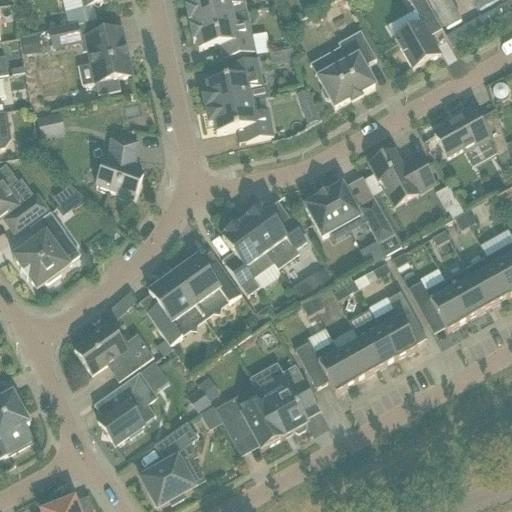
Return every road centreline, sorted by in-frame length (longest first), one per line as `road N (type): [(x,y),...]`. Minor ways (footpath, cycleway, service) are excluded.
road 1 (residential): [(185,195),(314,168),(511,58)]
road 2 (residential): [(232,511),(511,355)]
road 3 (residential): [(185,195),(143,258),(33,343)]
road 4 (residential): [(154,0),(185,195)]
road 5 (residential): [(82,459),(33,343)]
